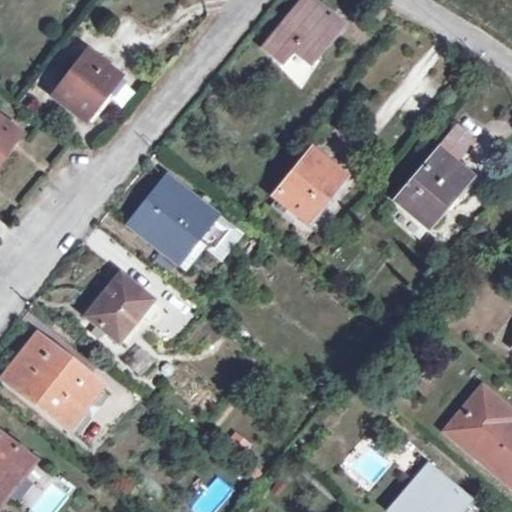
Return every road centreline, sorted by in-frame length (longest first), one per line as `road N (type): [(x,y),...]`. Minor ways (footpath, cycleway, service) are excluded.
road 1 (residential): [(236,0),(0,289)]
road 2 (residential): [(511,80),(395,0)]
